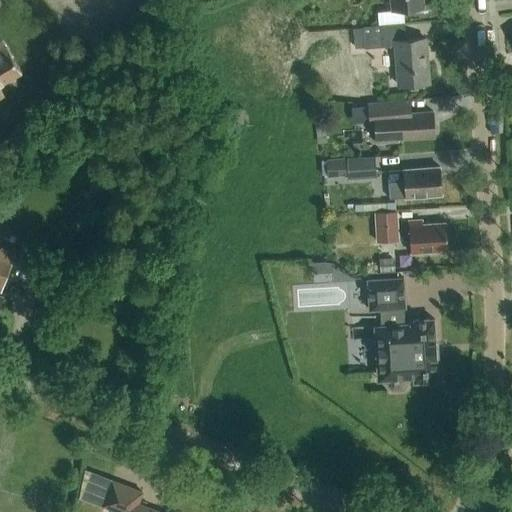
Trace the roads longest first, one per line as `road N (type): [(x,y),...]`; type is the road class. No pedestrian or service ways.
road 1 (unclassified): [(466,511),(488,449),(495,316),(470,0)]
road 2 (unclassified): [(367,511),(0,371)]
